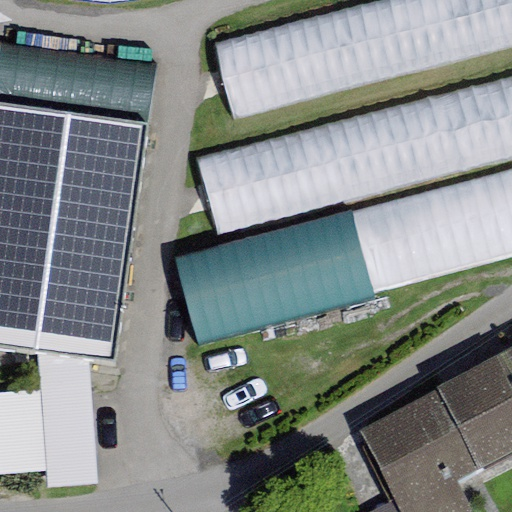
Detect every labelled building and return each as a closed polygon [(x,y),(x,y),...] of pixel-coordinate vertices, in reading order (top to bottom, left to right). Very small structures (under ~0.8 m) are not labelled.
[(511,0),(405,0),(214,50),(233,123),(511,49),(511,0)] [(155,68),(0,46),(0,348),(36,353),(37,394),(0,393),(0,477),(44,473),(44,489),(98,483),(86,364),(111,366),(155,68)] [(511,84),(206,164),(224,235),(511,160),(511,84)] [(352,213),(175,261),(199,347),(375,299),(352,213)] [(511,347),(435,388),(437,391),(478,470),(479,473),(511,455),(511,347)] [(478,470),(437,391),(357,432),(393,501),(398,511),(470,511),(471,511),(456,481),(478,470)] [(398,511),(393,501),(371,511),(398,511)]
